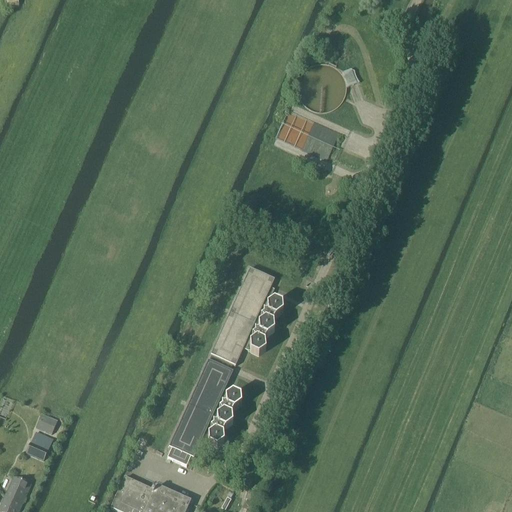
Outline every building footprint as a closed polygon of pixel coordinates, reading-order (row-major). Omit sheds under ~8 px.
[(20,0),(9,0),(4,0),(5,11),(21,10),(20,0)] [(344,93),(344,88),(342,83),(340,80),(337,76),(333,72),(330,70),(325,69),(320,68),(315,69),(310,70),(306,72),(303,75),(299,79),(297,83),(296,88),(295,93),(296,97),(297,101),(299,106),(303,110),(306,113),(310,115),(314,116),(318,117),(323,116),(328,115),(333,113),(337,110),(340,106),(342,102),(343,98),(344,93)] [(350,71),(343,74),(342,75),(347,89),(359,84),(357,81),(355,77),(354,73),(350,71)] [(332,164),(343,139),(288,114),(277,139),(332,164)] [(169,450),(171,451),(167,460),(186,469),(190,459),(193,460),(198,448),(203,450),(205,446),(221,453),(228,447),(228,439),(222,436),(225,431),(226,431),(232,425),(232,417),(231,417),(234,412),(235,412),(240,406),(240,398),(224,391),(232,374),(229,373),(232,367),(235,368),(243,351),(258,358),(265,352),(265,345),(264,344),(266,339),(267,339),(274,333),(273,324),(275,319),(276,320),(282,314),(282,306),(266,299),(274,281),(249,270),(210,357),(207,363),(169,450)] [(51,435),(56,424),(40,417),(34,428),(51,435)] [(42,462),(51,441),(35,434),(26,455),(42,462)] [(13,479),(0,508),(0,511),(19,511),(30,487),(13,479)] [(125,479),(111,510),(115,511),(186,511),(191,503),(157,487),(155,492),(125,479)]
